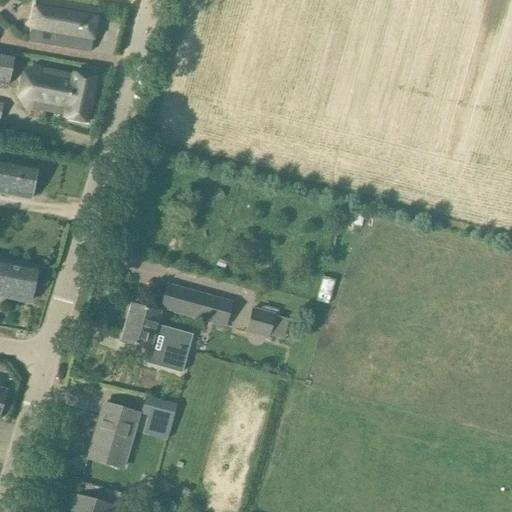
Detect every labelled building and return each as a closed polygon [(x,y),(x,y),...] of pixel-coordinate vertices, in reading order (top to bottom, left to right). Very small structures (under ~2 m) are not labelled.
[(98,11),(38,0),(35,0),(28,41),(90,52),(98,11)] [(0,56),(0,85),(7,87),(13,59),(0,56)] [(38,71),(31,111),(63,117),(63,120),(86,124),(94,79),(71,75),(71,77),(38,71)] [(0,159),(0,174),(34,181),(36,166),(0,159)] [(0,174),(0,194),(30,200),(34,181),(0,174)] [(17,263),(0,260),(0,297),(29,303),(37,267),(17,263)] [(202,296),(166,285),(159,309),(196,319),(202,296)] [(131,306),(121,342),(140,348),(147,350),(144,363),(181,373),(191,336),(171,330),(169,335),(160,333),(161,328),(155,326),(158,313),(131,306)] [(274,316),(251,309),(245,331),(268,337),(274,316)] [(175,406),(145,398),(141,414),(171,422),(175,406)] [(138,415),(103,405),(87,459),(123,469),(138,415)] [(110,511),(112,507),(76,497),(71,511),(110,511)]
